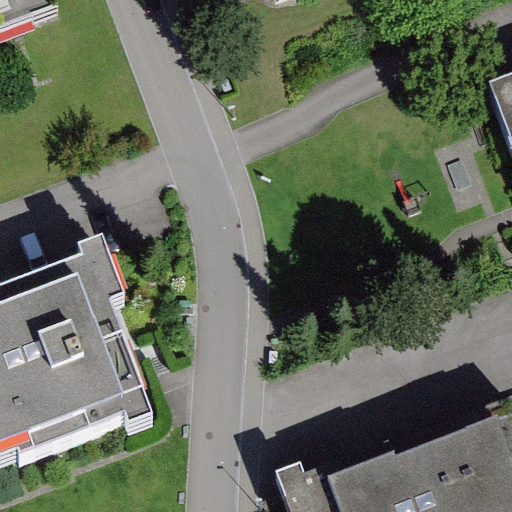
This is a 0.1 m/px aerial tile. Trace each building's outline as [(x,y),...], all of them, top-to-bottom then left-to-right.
[(0,0),(0,51),(41,36),(26,0),(0,0)] [(291,0),(264,0),(269,9),(291,0)] [(511,117),(494,124),(511,172),(511,117)] [(0,487),(165,426),(103,260),(0,298),(0,487)] [(511,511),(511,426),(290,511),(511,511)]
